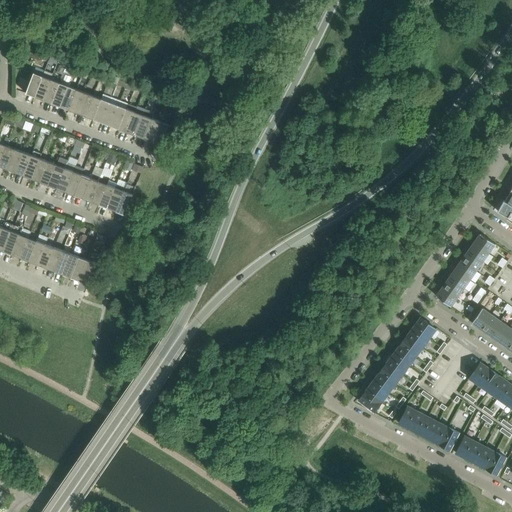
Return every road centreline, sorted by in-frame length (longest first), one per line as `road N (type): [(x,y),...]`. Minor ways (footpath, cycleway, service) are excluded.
road 1 (tertiary): [(173,346),(266,258),(372,191),(439,129),(511,30)]
road 2 (tertiary): [(336,0),(173,346)]
road 3 (residential): [(408,294),(332,399),(511,499)]
road 4 (tertiary): [(58,511),(173,346)]
road 5 (residential): [(153,157),(1,101)]
road 6 (residential): [(511,368),(408,294)]
road 7 (residential): [(0,181),(114,225)]
